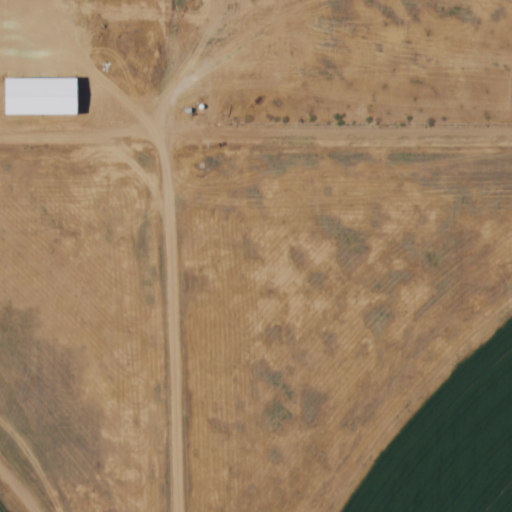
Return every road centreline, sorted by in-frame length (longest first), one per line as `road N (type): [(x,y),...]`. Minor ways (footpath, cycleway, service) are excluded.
road 1 (residential): [(511,136),(0,134)]
road 2 (track): [(174,511),(167,133)]
